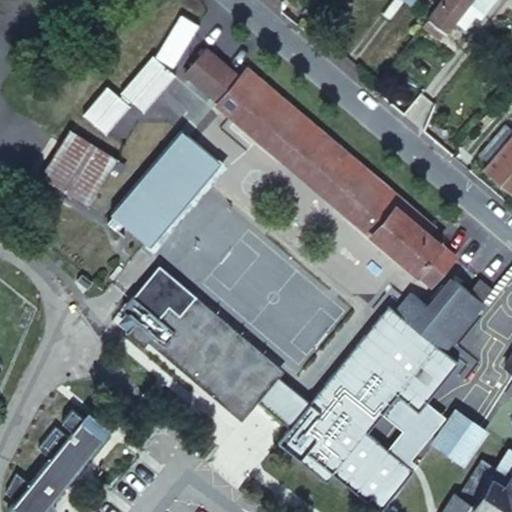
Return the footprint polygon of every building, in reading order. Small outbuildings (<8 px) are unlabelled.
[(189,45),(203,21),(164,0),(158,0),(139,30),(181,57),(189,45)] [(447,0),(433,20),(449,32),(452,34),(461,22),(474,6),(478,0),(447,0)] [(503,0),(478,0),(474,6),(479,9),(482,16),(481,17),(488,22),(503,0)] [(479,9),(474,6),(461,22),(466,26),(473,28),(481,17),(482,16),(479,9)] [(433,20),(428,27),(444,39),(449,32),(433,20)] [(209,48),(187,73),(220,102),(242,76),(209,48)] [(172,72),(155,58),(124,96),(147,113),(148,114),(178,77),(172,72)] [(242,76),(220,102),(249,128),(299,170),(399,255),(424,277),(447,248),(435,236),(440,230),(411,205),(357,159),(308,117),(250,68),(242,76)] [(107,87),(84,115),(107,133),(130,104),(107,87)] [(482,158),(491,166),(511,140),(511,126),(511,125),(482,158)] [(99,189),(119,157),(71,128),(41,176),(88,207),(90,205),(99,189)] [(186,130),(115,212),(153,245),(224,163),(186,130)] [(511,140),(491,166),(487,169),(511,189),(511,140)] [(461,260),(447,248),(424,277),(437,288),(461,260)] [(162,266),(129,304),(134,308),(129,314),(139,322),(129,333),(147,348),(151,342),(245,420),(262,400),(283,375),(287,370),(162,266)] [(412,296),(396,315),(435,346),(443,353),(482,305),(482,304),(470,295),(455,282),(431,311),(412,296)] [(480,283),(470,295),(482,304),(491,292),(480,283)] [(511,294),(510,293),(493,320),(511,332),(511,294)] [(139,322),(129,314),(120,325),(129,333),(139,322)] [(321,407),(296,437),(360,491),(381,510),(412,471),(407,467),(397,458),(366,432),(392,399),(435,347),(396,315),(321,407)] [(78,329),(71,338),(80,345),(88,337),(78,329)] [(397,458),(407,467),(446,421),(427,405),(459,366),(443,353),(435,347),(392,399),(366,432),(397,458)] [(329,479),(335,471),(296,437),(321,407),(283,375),(262,400),(292,424),(280,439),(329,479)] [(7,511),(54,511),(54,510),(54,509),(53,509),(53,508),(52,507),(52,506),(51,506),(51,505),(107,437),(90,424),(88,426),(83,422),(72,413),(61,426),(72,435),(67,440),(55,430),(38,452),(50,461),(28,487),(16,476),(4,496),(14,504),(7,511)] [(442,436),(432,450),(462,471),(486,437),(458,415),(442,436)] [(478,505),(470,499),(472,497),(475,497),(479,491),(477,489),(479,484),(482,486),(486,478),(485,476),(486,474),(488,475),(489,474),(490,473),(492,472),(493,473),(493,475),(503,481),(510,470),(508,468),(511,465),(511,445),(511,446),(508,444),(507,446),(504,443),(498,453),(502,456),(496,466),(484,458),(452,486),(449,487),(433,511),(471,511),(473,510),(475,511),(478,505)] [(511,511),(511,465),(508,468),(510,470),(503,481),(493,475),(493,473),(492,472),(490,473),(489,474),(488,475),(486,474),(485,476),(486,478),(482,486),(479,484),(477,489),(479,491),(475,497),(472,497),(470,499),(478,505),(475,511),(473,510),(471,511),(511,511)]
